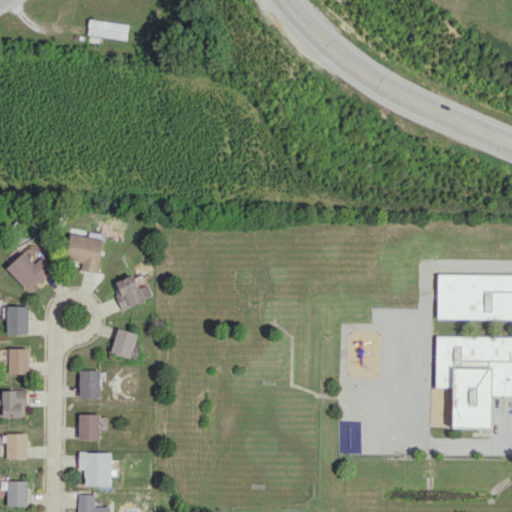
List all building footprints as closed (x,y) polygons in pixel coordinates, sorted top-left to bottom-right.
[(127,39),(128,23),(89,19),(87,35),(127,39)] [(82,262),(81,270),(97,272),(104,234),(91,232),(90,236),(71,233),(66,259),(82,262)] [(36,262),(42,252),(31,244),(24,254),(36,262)] [(43,256),(34,264),(23,252),(7,267),(29,291),(55,268),(43,256)] [(146,284),(139,287),(133,274),(111,284),(123,309),(152,296),(146,284)] [(437,275),(511,275),(511,397),(493,397),(493,428),(451,428),(451,387),(433,387),(433,335),(511,335),(511,317),(437,317),(437,275)] [(28,305),(7,306),(7,334),(29,333),(28,305)] [(130,357),(137,333),(118,327),(110,352),(130,357)] [(29,348),(9,348),(8,373),(28,374),(29,348)] [(100,370),(80,369),(79,397),(100,397),(100,370)] [(2,389),(2,416),(26,416),(26,390),(2,389)] [(79,439),(99,439),(100,414),(79,413),(79,439)] [(26,433),(7,433),(7,458),(27,458),(26,433)] [(85,485),(111,485),(110,451),(78,452),(79,469),(84,469),(85,485)] [(7,506),(28,505),(27,480),(7,480),(7,506)] [(110,511),(111,506),(94,506),(94,494),(80,494),(79,511),(110,511)]
